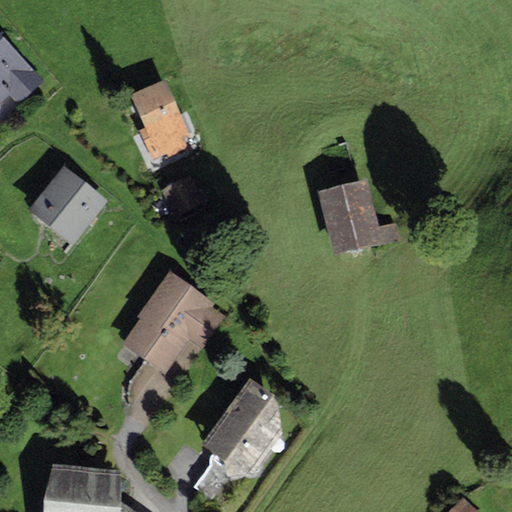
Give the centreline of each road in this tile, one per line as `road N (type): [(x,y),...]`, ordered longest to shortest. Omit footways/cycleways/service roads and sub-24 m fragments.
road 1 (track): [(336,399),(259,511)]
road 2 (track): [(336,399),(358,350),(362,278)]
